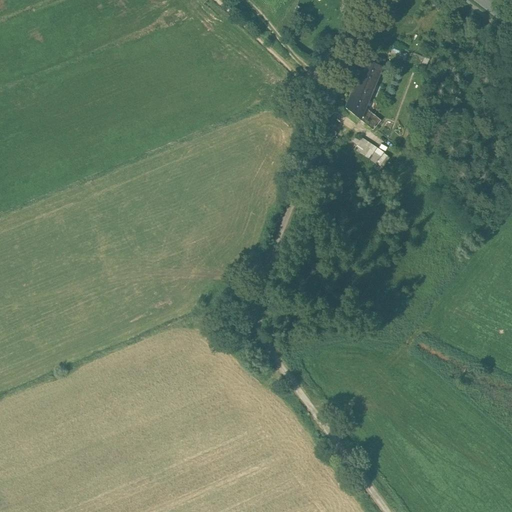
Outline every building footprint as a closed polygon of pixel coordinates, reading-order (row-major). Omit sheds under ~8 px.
[(382,67),(365,61),(346,109),(360,121),(365,109),(382,67)] [(381,121),(365,109),(360,121),(373,131),(381,121)] [(373,146),(362,138),(355,149),(366,156),(373,146)] [(377,148),(373,146),(366,156),(370,159),(377,148)] [(389,156),(377,148),(370,159),(381,167),(389,156)]
